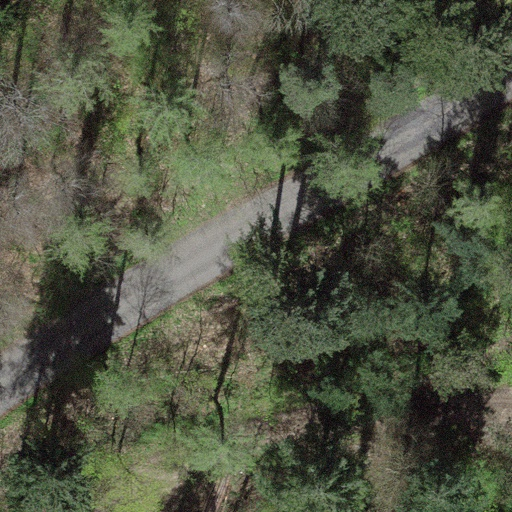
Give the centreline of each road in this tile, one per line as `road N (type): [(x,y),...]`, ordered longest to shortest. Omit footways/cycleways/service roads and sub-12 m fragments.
road 1 (unclassified): [(0,388),(511,67)]
road 2 (track): [(68,511),(128,480),(353,412),(511,415)]
